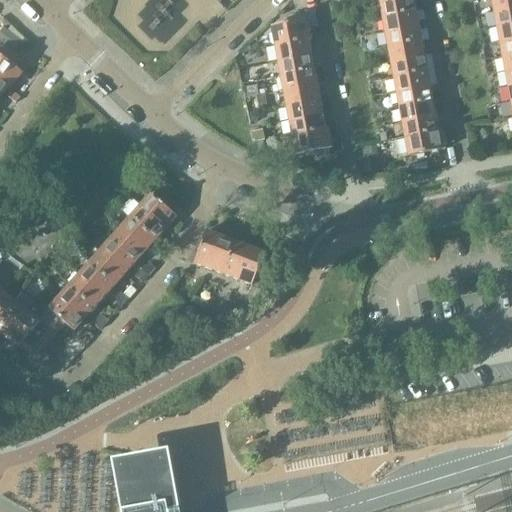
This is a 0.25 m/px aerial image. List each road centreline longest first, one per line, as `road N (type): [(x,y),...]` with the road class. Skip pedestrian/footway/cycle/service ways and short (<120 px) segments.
road 1 (residential): [(221,171),(176,258),(61,387),(40,392),(0,362)]
road 2 (residential): [(321,0),(361,220)]
road 3 (residential): [(430,0),(470,200)]
road 4 (tertiary): [(353,506),(511,458)]
road 5 (residential): [(153,115),(265,0)]
road 6 (unclassified): [(353,506),(334,487),(219,511)]
road 7 (residential): [(334,227),(221,171)]
road 8 (residential): [(0,136),(74,40)]
